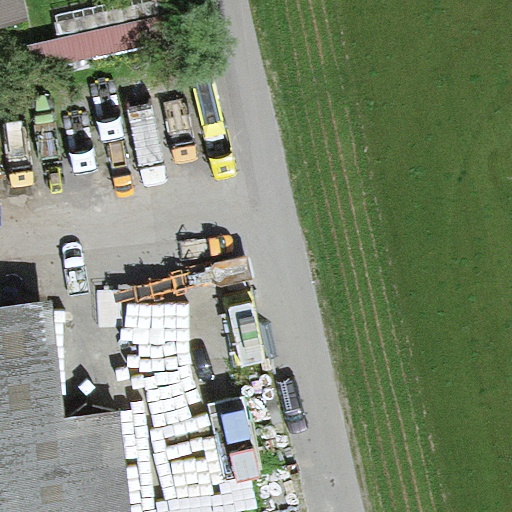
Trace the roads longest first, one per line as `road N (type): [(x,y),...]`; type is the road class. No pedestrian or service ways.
road 1 (residential): [(219,0),(336,511)]
road 2 (unknown): [(0,233),(263,190)]
